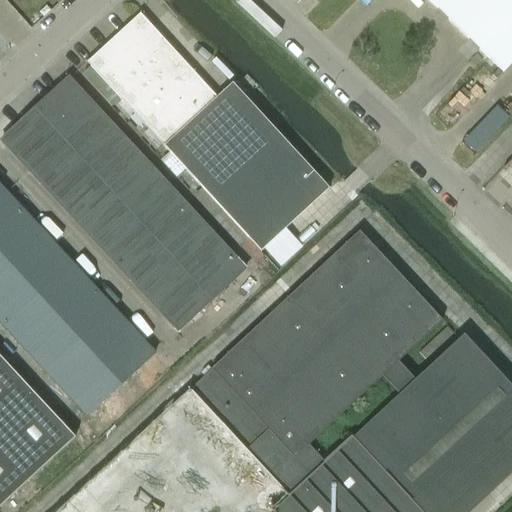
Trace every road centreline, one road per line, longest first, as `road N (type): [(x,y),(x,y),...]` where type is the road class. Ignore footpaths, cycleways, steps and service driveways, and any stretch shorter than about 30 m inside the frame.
road 1 (unclassified): [(511,251),(254,0)]
road 2 (unclassified): [(0,83),(90,0)]
